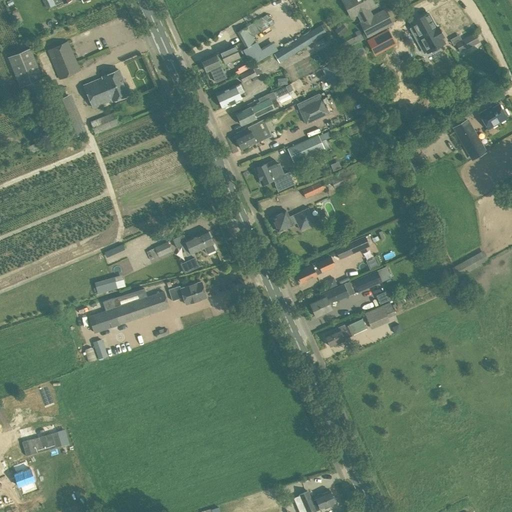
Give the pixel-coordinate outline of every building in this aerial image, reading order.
[(384,9),(372,15),(368,8),(374,5),(370,0),(342,0),(342,1),(351,17),(355,15),(367,37),(384,28),(392,24),(384,9)] [(436,28),(433,21),(428,13),(421,17),(411,23),(412,26),(409,28),(415,39),(436,28)] [(250,25),(237,32),(246,48),(255,42),(250,33),(264,25),(264,23),(270,20),(267,15),(261,18),(250,25)] [(343,24),(335,31),(340,37),(348,30),(343,24)] [(320,26),(309,32),(314,40),(325,33),(320,26)] [(445,43),(442,38),(443,37),(441,33),(438,27),(436,28),(415,39),(419,46),(422,44),(427,53),(431,51),(433,54),(440,50),(438,47),(445,43)] [(393,44),(384,28),(367,37),(375,53),(393,44)] [(357,35),(340,44),(343,50),(363,39),(359,32),(356,34),(357,35)] [(306,33),(274,54),(279,62),(292,54),(292,53),(311,40),(306,33)] [(474,34),(456,43),(460,52),(478,42),(474,34)] [(68,42),(47,50),(59,79),(80,71),(68,42)] [(233,46),(219,52),(223,63),(224,64),(239,58),(233,46)] [(29,48),(7,57),(19,87),(42,77),(29,48)] [(214,54),(200,60),(205,72),(220,66),(214,54)] [(347,61),(340,64),(344,73),(351,70),(347,61)] [(324,69),(314,73),(317,80),(327,75),(329,79),(319,83),(323,90),(332,86),(343,81),(335,63),(324,68),(324,69)] [(102,78),(83,85),(93,108),(111,100),(112,101),(128,94),(119,70),(102,77),(102,78)] [(251,70),(238,76),(242,83),(255,76),(251,70)] [(256,83),(258,90),(268,88),(266,80),(256,83)] [(240,83),(215,94),(221,108),(240,100),(239,98),(242,97),(239,90),(243,88),(240,83)] [(465,87),(441,100),(448,112),(471,98),(465,87)] [(241,111),(235,114),(240,125),(255,118),(254,117),(278,106),(271,92),(257,99),(258,102),(255,104),(255,105),(253,107),(251,103),(242,107),(242,109),(240,110),(241,111)] [(319,94),(297,104),(306,124),(328,114),(319,94)] [(79,95),(68,98),(78,136),(90,132),(79,95)] [(286,101),(288,106),(299,102),(298,98),(286,101)] [(490,106),(477,113),(487,130),(507,119),(506,117),(508,116),(504,109),(502,110),(498,103),(491,107),(490,106)] [(113,113),(90,122),(95,134),(118,124),(113,113)] [(49,117),(42,114),(39,121),(46,124),(49,117)] [(255,129),(236,138),(241,150),(260,141),(259,138),(268,134),(264,125),(263,125),(261,120),(253,124),(255,129)] [(467,122),(455,129),(472,159),(484,152),(467,122)] [(317,135),(286,148),(292,163),(324,149),(317,135)] [(426,142),(423,136),(396,148),(399,155),(426,142)] [(37,155),(47,150),(43,142),(33,148),(37,155)] [(417,168),(422,164),(418,158),(413,162),(417,168)] [(274,160),(254,169),(259,180),(259,181),(260,183),(261,183),(262,185),(274,180),(276,184),(275,184),(278,190),(294,183),(289,172),(284,174),(279,164),(277,165),(274,160)] [(353,169),(330,179),(334,188),(357,178),(353,169)] [(322,182),(303,191),(306,199),(326,189),(322,182)] [(315,224),(309,209),(294,215),(294,216),(290,218),(286,210),(272,217),(278,232),(293,225),(297,223),(300,230),(315,224)] [(183,234),(173,239),(177,247),(183,244),(188,254),(204,247),(207,254),(215,250),(212,244),(213,244),(211,237),(212,237),(209,231),(208,232),(208,230),(186,240),(183,234)] [(365,236),(336,249),(340,259),(369,246),(365,236)] [(167,241),(145,251),(150,260),(171,251),(167,241)] [(312,266),(297,273),(301,283),(302,284),(317,277),(315,272),(321,270),(322,272),(335,266),(330,257),(318,263),(312,266)] [(386,266),(354,281),(359,292),(382,281),(391,277),(386,266)] [(121,274),(93,282),(96,294),(125,286),(121,274)] [(179,287),(168,291),(172,302),(183,298),(186,305),(206,297),(200,281),(180,289),(179,287)] [(322,299),(311,304),(316,316),(331,309),(329,304),(337,301),(354,293),(349,282),(320,295),(322,299)] [(105,312),(88,317),(94,332),(168,307),(163,292),(147,298),(144,290),(111,301),(102,303),(105,312)] [(383,306),(364,314),(371,328),(389,321),(383,306)] [(339,330),(326,336),(330,347),(345,340),(344,338),(366,329),(362,320),(346,327),(345,325),(338,328),(339,330)] [(392,327),(394,333),(401,330),(398,324),(392,327)] [(157,330),(154,333),(155,337),(157,338),(159,338),(167,336),(168,334),(166,329),(161,329),(157,330)] [(100,339),(92,342),(97,359),(106,356),(100,339)] [(96,359),(92,348),(90,347),(86,349),(84,351),(88,362),(96,359)] [(30,469),(14,474),(18,487),(34,481),(30,469)] [(4,511),(24,506),(19,488),(11,490),(8,480),(0,482),(0,505),(2,505),(4,511)] [(306,492),(297,495),(304,511),(312,511),(322,508),(323,509),(332,506),(331,504),(335,503),(334,500),(335,500),(333,495),(332,496),(329,490),(319,495),(319,493),(314,495),(315,497),(313,497),(314,500),(310,502),(306,492)]
